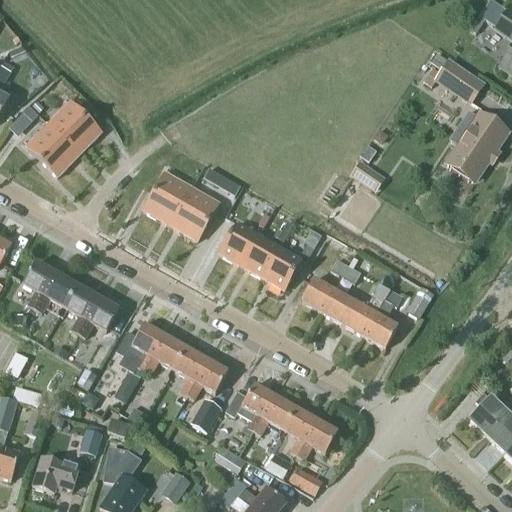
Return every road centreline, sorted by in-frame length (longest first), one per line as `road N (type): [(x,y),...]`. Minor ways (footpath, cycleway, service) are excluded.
road 1 (residential): [(402,419),(0,189)]
road 2 (unclassified): [(402,419),(511,271)]
road 3 (residential): [(498,511),(402,419)]
road 4 (unknown): [(68,229),(154,133)]
